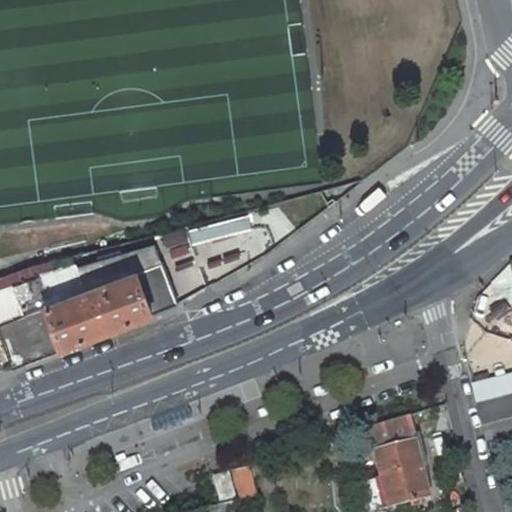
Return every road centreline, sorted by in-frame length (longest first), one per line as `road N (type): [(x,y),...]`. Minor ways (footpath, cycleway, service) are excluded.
road 1 (primary): [(511,128),(399,230),(302,295),(0,412)]
road 2 (primary): [(0,457),(431,285)]
road 3 (residential): [(431,285),(486,511)]
road 4 (primary): [(431,285),(511,193)]
